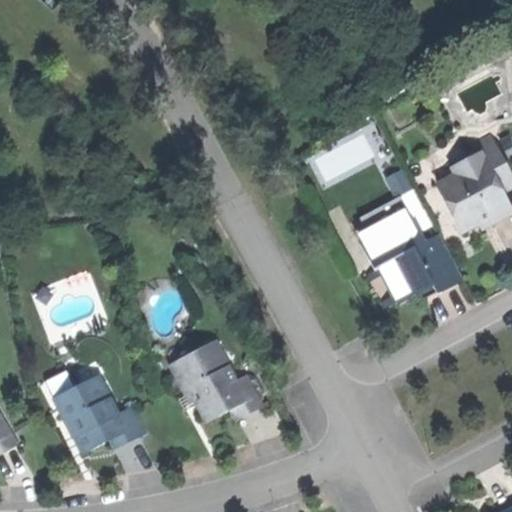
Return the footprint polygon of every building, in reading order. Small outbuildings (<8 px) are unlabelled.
[(452,172),(434,181),(457,228),(474,219),(472,216),(481,211),(485,220),(496,214),(507,209),(496,188),(507,181),(484,136),(469,143),(474,152),(449,165),(452,172)] [(392,193),(409,184),(400,164),(383,173),(392,193)] [(375,264),(393,300),(405,294),(415,289),(418,280),(424,277),(431,290),(458,277),(435,230),(426,235),(418,239),(405,213),(355,239),(369,267),(375,264)] [(420,223),(426,235),(435,230),(429,218),(420,223)] [(379,307),(393,300),(375,264),(369,267),(361,271),(379,307)] [(191,346),(165,360),(181,391),(186,388),(201,418),(214,411),(225,406),(231,416),(257,402),(240,371),(230,376),(212,341),(193,350),(191,346)] [(94,373),(50,395),(62,420),(69,417),(75,430),(72,431),(81,448),(94,442),(104,437),(109,446),(141,430),(128,402),(112,410),(94,373)] [(0,448),(11,442),(0,421),(0,448)]
